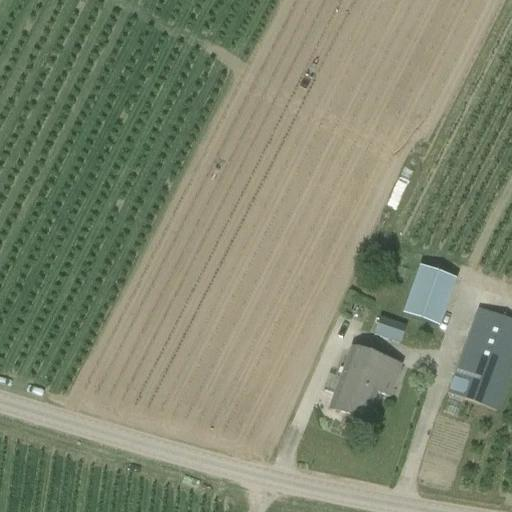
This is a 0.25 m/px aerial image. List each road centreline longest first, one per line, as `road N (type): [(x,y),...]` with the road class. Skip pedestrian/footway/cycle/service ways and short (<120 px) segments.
road 1 (tertiary): [(262,477),(0,400)]
road 2 (tertiary): [(438,511),(262,477)]
